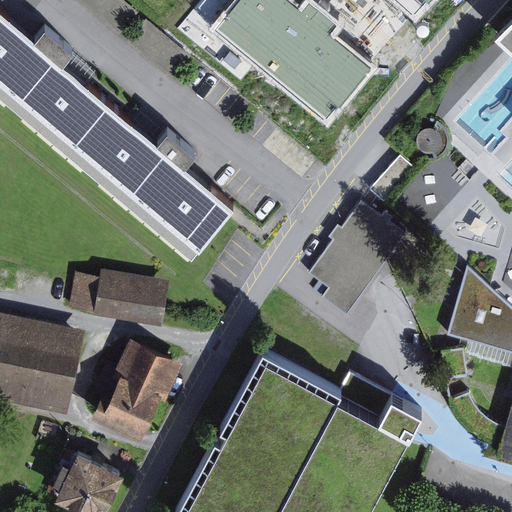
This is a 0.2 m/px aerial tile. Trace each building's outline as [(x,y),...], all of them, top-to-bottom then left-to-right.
[(126,0),(87,0),(125,32),(141,13),(126,0)] [(0,6),(0,87),(202,254),(242,206),(0,6)] [(511,19),(499,34),(511,46),(511,305),(467,264),(446,330),(462,338),(455,349),(441,348),(442,377),(445,398),(462,423),(478,435),(497,444),(497,452),(511,456),(511,19)] [(153,21),(137,40),(180,77),(197,57),(153,21)] [(209,67),(192,86),(303,179),(319,160),(209,67)] [(440,128),(429,134),(427,143),(432,153),(440,156),(444,155),(453,147),(453,137),(447,130),(440,128)] [(404,152),(372,185),(386,199),(418,166),(404,152)] [(233,158),(217,177),(269,221),(285,202),(233,158)] [(345,228),(305,295),(350,322),(390,255),(345,228)] [(263,244),(242,231),(210,284),(231,297),(263,244)] [(109,267),(79,263),(74,297),(106,302),(105,310),(167,320),(173,276),(109,267)] [(88,323),(0,310),(0,389),(77,401),(88,323)] [(100,410),(147,433),(184,357),(137,334),(100,410)] [(266,353),(179,511),(366,511),(409,434),(423,408),(347,367),(335,389),(266,353)] [(83,444),(62,491),(108,511),(110,511),(131,466),(83,444)]
